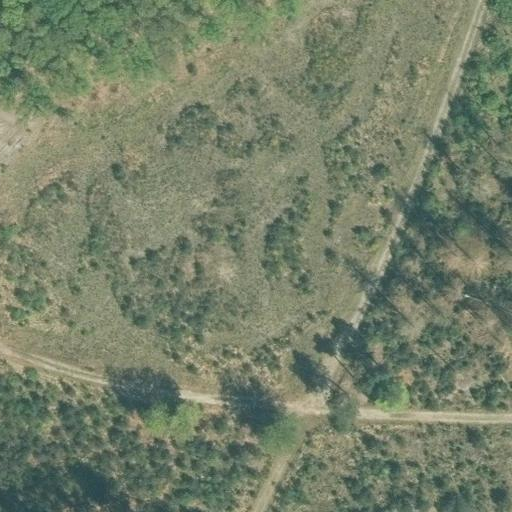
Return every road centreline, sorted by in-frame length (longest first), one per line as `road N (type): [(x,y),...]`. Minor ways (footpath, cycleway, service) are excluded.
road 1 (track): [(312,413),(436,127),(480,0)]
road 2 (track): [(312,413),(92,385),(0,356)]
road 3 (track): [(511,418),(312,413)]
